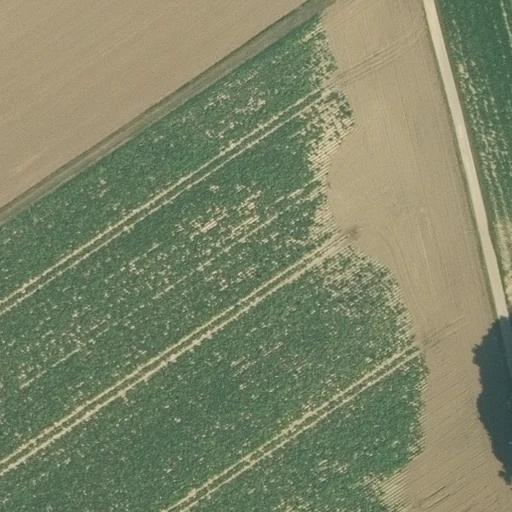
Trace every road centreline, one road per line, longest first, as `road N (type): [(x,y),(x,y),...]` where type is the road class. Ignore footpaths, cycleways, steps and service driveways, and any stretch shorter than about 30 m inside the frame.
road 1 (track): [(339,0),(0,223)]
road 2 (track): [(511,359),(429,0)]
